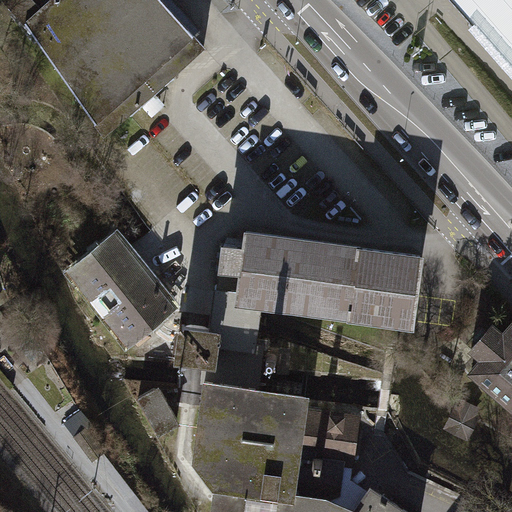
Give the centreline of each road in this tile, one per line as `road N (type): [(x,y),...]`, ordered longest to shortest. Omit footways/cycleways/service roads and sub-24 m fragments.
road 1 (secondary): [(294,0),(511,232)]
road 2 (track): [(0,357),(121,511)]
